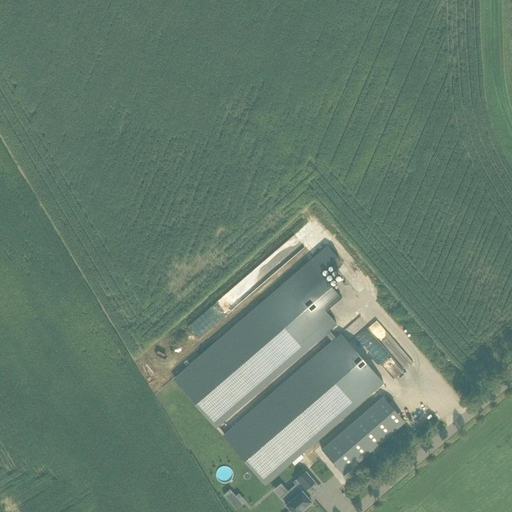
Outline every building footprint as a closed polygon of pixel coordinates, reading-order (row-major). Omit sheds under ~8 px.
[(217,427),(325,334),(332,341),(224,434),(267,483),(383,383),(340,333),(335,338),(329,330),(337,323),(325,310),(341,297),(319,272),(337,257),(327,246),(175,377),(217,427)] [(412,363),(379,323),(370,330),(385,348),(385,347),(403,370),(412,363)] [(343,475),(404,422),(383,397),(321,450),(343,475)] [(285,505),(291,511),(298,511),(304,507),(305,509),(310,504),(309,503),(311,502),(303,492),(314,482),(305,471),(296,480),(298,482),(280,498),(285,505)] [(229,489),(222,495),(235,509),(245,501),(237,492),(234,495),(229,489)]
